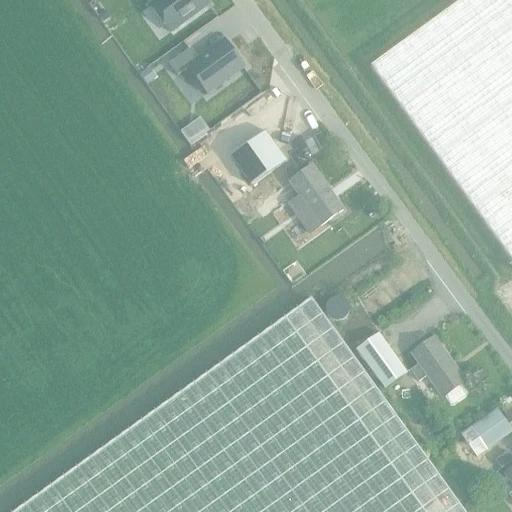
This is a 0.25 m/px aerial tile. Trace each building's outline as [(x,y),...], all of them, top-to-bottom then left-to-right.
[(152,0),(155,2),(150,6),(170,33),(208,5),(204,0),(152,0)] [(511,0),(466,0),(371,70),(511,262),(511,0)] [(104,22),(110,18),(105,11),(99,16),(104,22)] [(244,68),(224,40),(198,60),(190,50),(169,65),(177,77),(188,69),(207,95),(244,68)] [(146,85),(156,78),(149,68),(139,75),(146,85)] [(265,132),(230,158),(251,188),(286,162),(265,132)] [(321,226),(343,211),(313,168),(291,183),(302,198),(291,206),(305,225),(315,218),(321,226)] [(271,176),(233,203),(250,227),(261,219),(254,209),(281,190),(271,176)] [(461,511),(315,298),(14,511),(461,511)] [(359,349),(386,389),(408,374),(381,334),(359,349)] [(444,399),(445,398),(450,406),(454,406),(469,395),(470,392),(464,384),(465,383),(434,340),(414,354),(421,365),(412,371),(420,381),(428,376),(444,399)] [(511,432),(497,411),(472,428),(488,451),(511,434),(511,432)] [(502,469),(511,461),(511,456),(510,453),(497,462),(502,469)]
